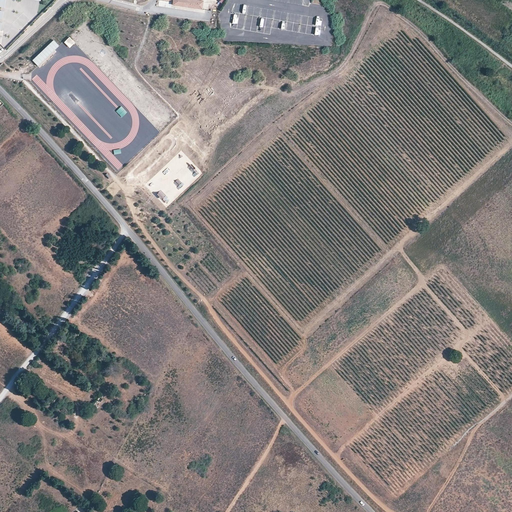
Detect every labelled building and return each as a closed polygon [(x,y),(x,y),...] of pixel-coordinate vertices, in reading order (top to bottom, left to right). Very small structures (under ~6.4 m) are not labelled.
[(245,13),(244,5),(237,6),(238,13),(245,13)] [(75,42),(70,37),(65,42),(70,47),(75,42)] [(59,45),(54,40),(33,60),(38,65),(59,45)] [(122,106),(116,111),(122,118),(128,113),(122,106)] [(178,179),(173,183),(179,189),(184,185),(178,179)] [(157,194),(166,203),(170,199),(161,190),(157,194)] [(11,309),(14,306),(3,295),(0,297),(0,303),(3,306),(5,304),(11,309)]
